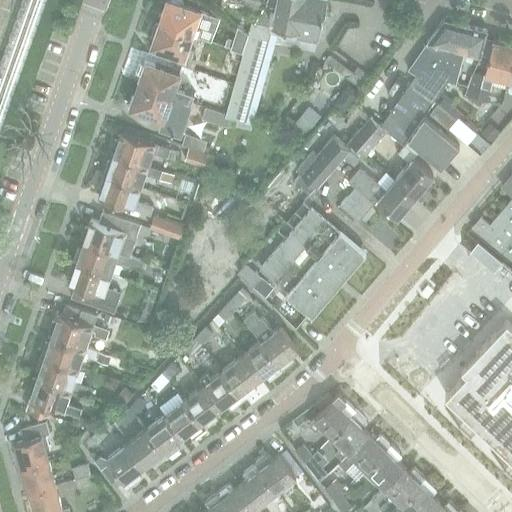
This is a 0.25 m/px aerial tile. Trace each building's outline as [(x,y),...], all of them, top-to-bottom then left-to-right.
[(164,0),(157,21),(191,32),(196,34),(199,25),(194,24),(199,10),(180,3),(181,0),(180,0),(164,0)] [(241,50),(225,109),(223,115),(228,116),(243,120),(271,19),(297,25),(295,36),(314,39),(316,29),(318,29),(323,0),(266,0),(255,19),(250,17),(247,29),(241,50)] [(258,12),(261,1),(260,0),(231,0),(241,2),(240,8),(258,12)] [(238,24),(244,28),(250,17),(252,14),(242,8),(233,22),(238,24)] [(432,84),(439,89),(444,77),(457,81),(464,52),(479,55),(486,28),(441,16),(406,66),(414,72),(432,84)] [(187,46),(191,32),(157,21),(156,23),(153,22),(149,33),(153,34),(149,44),(188,57),(191,47),(187,46)] [(238,24),(230,46),(241,50),(247,29),(244,28),(238,24)] [(509,79),(511,66),(511,42),(492,38),(483,74),(472,71),(465,92),(486,98),(492,75),(509,79)] [(190,88),(173,82),(177,70),(145,59),(144,63),(142,62),(138,72),(140,73),(137,80),(187,97),(190,88)] [(414,72),(406,82),(424,95),(432,84),(414,72)] [(190,98),(187,97),(137,80),(134,90),(133,89),(129,99),(131,100),(129,105),(161,116),(159,121),(179,128),(190,98)] [(348,82),(334,101),(344,109),(359,91),(348,82)] [(424,95),(406,82),(378,122),(385,128),(402,142),(422,113),(439,89),(432,84),(424,95)] [(447,127),(456,117),(438,102),(429,111),(447,127)] [(309,103),(292,127),(304,135),(322,113),(309,103)] [(227,122),(228,116),(223,115),(225,109),(206,104),(202,116),(227,122)] [(440,165),(458,144),(422,113),(402,142),(403,143),(415,153),(419,147),(440,165)] [(378,122),(369,115),(347,140),(363,154),(385,128),(378,122)] [(113,151),(146,163),(152,147),(155,148),(156,152),(165,155),(169,146),(121,129),(117,138),(114,137),(111,148),(114,149),(113,151)] [(202,151),(206,139),(185,132),(181,144),(189,146),(202,151)] [(309,193),(328,170),(347,147),(332,134),(293,180),(289,176),(272,196),(292,213),(309,193)] [(414,194),(432,174),(411,157),(415,153),(403,143),(396,151),(407,160),(393,176),(414,194)] [(208,153),(202,151),(189,146),(185,158),(204,164),(208,153)] [(146,163),(113,151),(110,159),(107,158),(103,172),(140,185),(143,176),(145,168),(147,169),(148,174),(157,177),(160,168),(146,163)] [(384,187),(358,166),(347,180),(353,185),(373,201),(376,198),(396,215),(414,194),(393,176),(384,187)] [(149,212),(152,203),(143,200),(136,198),(140,185),(103,172),(99,184),(101,185),(98,194),(149,212)] [(511,175),(503,187),(511,194),(489,221),(480,214),(471,224),(511,259),(511,175)] [(346,194),(365,211),(373,201),(353,185),(346,194)] [(357,220),(365,211),(346,194),(339,204),(357,220)] [(310,309),(335,279),(361,250),(311,207),(260,267),(310,309)] [(83,239),(117,251),(123,234),(134,238),(136,233),(135,233),(139,221),(102,208),(98,219),(90,217),(87,226),(84,225),(81,236),(83,237),(83,239)] [(149,225),(179,235),(184,222),(154,211),(149,225)] [(144,260),(117,251),(83,239),(80,247),(77,246),(73,259),(110,272),(116,254),(119,256),(120,260),(142,267),(144,260)] [(104,288),(110,272),(73,259),(68,272),(71,273),(68,281),(74,283),(70,294),(112,308),(118,290),(110,287),(107,289),(104,288)] [(246,260),(238,270),(254,284),(262,274),(246,260)] [(227,298),(235,305),(248,291),(241,284),(227,298)] [(217,310),(224,316),(235,305),(227,298),(217,310)] [(51,332),(85,345),(91,328),(95,329),(95,332),(105,336),(108,327),(93,322),(97,312),(65,301),(62,311),(58,310),(55,319),(52,318),(49,329),(52,330),(51,332)] [(259,316),(253,309),(243,317),(261,339),(282,367),(294,357),(290,352),(297,347),(280,325),(273,330),(261,315),(259,316)] [(465,369),(444,393),(511,455),(511,323),(505,317),(460,364),(465,369)] [(201,341),(212,329),(205,323),(194,334),(201,341)] [(85,345),(51,332),(48,340),(45,339),(40,352),(78,366),(83,350),(87,351),(88,355),(96,358),(99,350),(85,345)] [(184,345),(191,352),(201,341),(194,334),(184,345)] [(269,377),(281,367),(282,367),(261,339),(242,354),(259,376),(265,371),(269,377)] [(90,394),(93,384),(74,377),(78,366),(40,352),(36,365),(39,366),(36,375),(71,387),(90,394)] [(252,381),(259,376),(242,354),(222,369),(243,396),(256,387),(252,381)] [(168,376),(178,365),(171,358),(161,370),(168,376)] [(243,396),(222,369),(210,377),(206,372),(199,377),(203,383),(220,405),(226,401),(230,406),(243,396)] [(150,381),(157,387),(168,376),(161,370),(150,381)] [(71,387),(36,375),(35,376),(33,375),(29,387),(31,388),(28,397),(29,397),(26,407),(40,412),(44,411),(48,413),(51,405),(78,414),(81,405),(66,400),(71,387)] [(214,410),(220,405),(203,383),(184,398),(205,426),(218,416),(214,410)] [(330,434),(355,409),(337,391),(307,422),(314,429),(320,423),(330,434)] [(134,412),(145,401),(138,394),(127,405),(134,412)] [(192,435),(205,426),(184,398),(165,412),(182,434),(188,430),(192,435)] [(117,416),(124,423),(134,412),(127,405),(117,416)] [(348,451),(368,430),(361,424),(366,419),(355,409),(330,434),(348,451)] [(174,440),(182,434),(165,412),(146,427),(167,455),(179,446),(174,440)] [(20,465),(47,458),(44,447),(48,446),(44,432),(48,431),(45,418),(20,425),(23,437),(13,440),(20,465)] [(95,441),(106,430),(99,424),(88,435),(95,441)] [(154,465),(167,455),(146,427),(126,442),(143,464),(149,459),(154,465)] [(368,430),(348,451),(338,461),(345,468),(355,458),(365,468),(390,443),(378,431),(373,436),(368,430)] [(126,485),(141,474),(137,469),(143,464),(126,442),(107,457),(109,459),(100,466),(111,481),(120,474),(122,477),(120,479),(126,485)] [(303,459),(311,454),(302,442),(294,448),(303,459)] [(382,485),(402,464),(396,458),(401,453),(390,443),(365,468),(382,485)] [(254,461),(276,490),(295,475),(277,452),(271,457),(266,452),(254,461)] [(311,454),(303,459),(313,471),(320,466),(311,454)] [(27,490),(54,482),(47,458),(20,465),(27,490)] [(73,466),(76,476),(91,472),(88,461),(73,466)] [(257,504),(276,490),(254,461),(241,471),(246,476),(239,481),(257,504)] [(399,501),(424,476),(413,465),(408,470),(402,464),(382,485),(399,501)] [(79,487),(94,483),(91,472),(76,476),(79,487)] [(410,511),(422,511),(437,498),(430,492),(435,487),(424,476),(399,501),(410,511)] [(232,511),(246,511),(257,504),(239,481),(232,487),(228,482),(216,490),(232,511)] [(332,481),(324,487),(333,499),(341,493),(332,481)] [(54,482),(27,490),(33,511),(69,511),(68,504),(61,506),(54,482)] [(202,511),(232,511),(216,490),(203,501),(207,506),(201,510),(202,511)] [(343,511),(350,505),(341,493),(333,499),(343,511)] [(456,511),(459,510),(447,499),(442,503),(437,498),(422,511),(456,511)]
